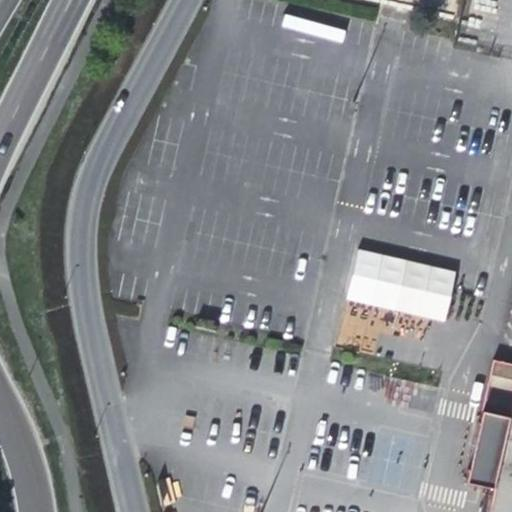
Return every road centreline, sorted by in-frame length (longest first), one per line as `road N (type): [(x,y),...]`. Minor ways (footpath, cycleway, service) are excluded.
road 1 (residential): [(124,511),(90,371),(71,235),(100,137),(185,0)]
road 2 (primary): [(0,128),(67,0)]
